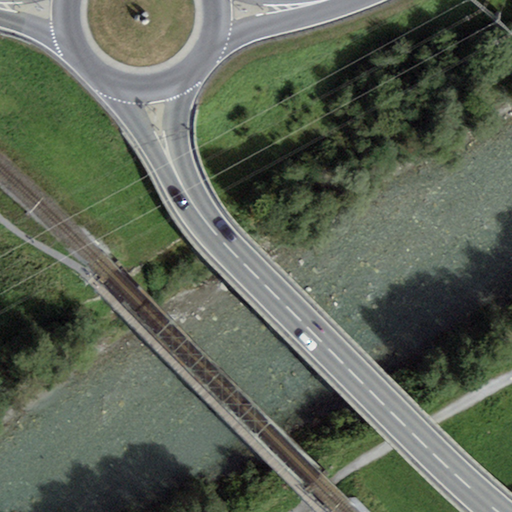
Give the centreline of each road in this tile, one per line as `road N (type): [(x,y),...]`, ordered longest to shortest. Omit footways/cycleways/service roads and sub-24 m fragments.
road 1 (secondary): [(151,89),(169,165),(199,215),(493,511)]
road 2 (track): [(284,511),(511,384)]
road 3 (primary): [(62,9),(70,47),(95,76),(151,89)]
